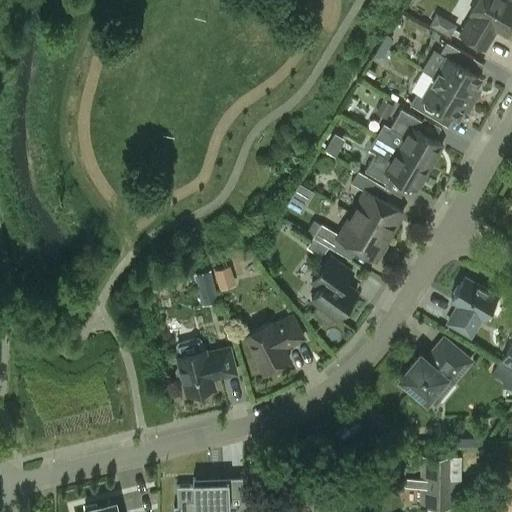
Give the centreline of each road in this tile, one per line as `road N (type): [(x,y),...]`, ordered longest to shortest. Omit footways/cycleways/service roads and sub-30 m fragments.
road 1 (residential): [(0,487),(295,410),(343,382),(378,347),(448,232)]
road 2 (residential): [(448,232),(511,122)]
